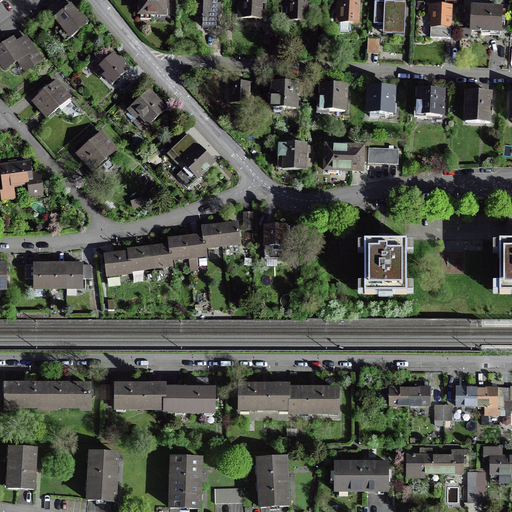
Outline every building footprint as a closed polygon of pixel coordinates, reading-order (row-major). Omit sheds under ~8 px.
[(171,20),(171,0),(138,0),(138,16),(140,16),(140,20),(151,20),(151,16),(156,16),(156,20),(171,20)] [(217,0),(203,0),(202,27),(216,27),(217,0)] [(238,0),(237,18),(263,20),(263,0),(238,0)] [(287,21),(307,22),(307,0),(285,0),(285,8),(288,8),(287,21)] [(360,24),(360,0),(353,0),(336,0),(335,23),(339,23),(339,31),(351,32),(351,24),(360,24)] [(383,34),(405,35),(406,3),(374,2),(373,24),(383,24),(383,34)] [(81,16),(71,4),(53,18),(63,30),(59,33),(66,42),(89,23),(82,15),(81,16)] [(452,5),(429,4),(428,14),(430,15),(430,28),(430,38),(451,39),(452,5)] [(501,33),(502,33),(502,30),(504,31),(505,25),(502,25),(503,15),(506,15),(506,9),(503,8),(503,7),(471,5),(470,29),(461,28),(460,40),(471,40),(471,32),(482,33),(481,36),(490,37),(490,35),(500,36),(501,33)] [(270,49),(278,50),(278,34),(270,34),(270,49)] [(43,60),(26,35),(17,41),(14,37),(0,46),(0,66),(4,72),(13,65),(19,74),(23,71),(25,73),(43,60)] [(111,86),(129,70),(124,65),(126,63),(121,57),(119,59),(114,53),(98,67),(104,74),(102,76),(111,86)] [(72,98),(56,80),(48,87),(46,85),(37,93),(39,94),(31,101),(47,119),(59,108),(63,112),(73,103),(70,99),(72,98)] [(251,105),(252,82),(228,81),(227,92),(230,92),(230,104),(251,105)] [(303,97),(304,84),(270,83),(269,110),(273,110),(273,112),(284,112),(284,110),(299,111),(300,97),(303,97)] [(347,113),(349,86),(319,85),(318,97),(320,97),(319,105),(317,105),(316,114),(329,115),(329,112),(347,113)] [(379,115),(395,116),(395,113),(396,113),(397,104),(396,104),(396,88),(367,87),(366,115),(370,115),(370,119),(378,119),(379,115)] [(425,117),(444,118),(444,116),(446,116),(446,108),(445,108),(445,90),(416,89),(415,113),(414,113),(414,119),(418,119),(418,120),(425,120),(425,117)] [(147,128),(168,109),(160,100),(162,99),(157,94),(155,96),(150,90),(127,111),(128,113),(126,114),(140,129),(143,127),(137,120),(138,119),(147,128)] [(493,102),(493,93),(465,92),(464,123),(492,124),(492,113),(490,113),(491,102),(493,102)] [(119,150),(102,131),(75,154),(92,173),(119,150)] [(188,190),(216,164),(188,134),(166,155),(177,167),(178,166),(182,170),(175,177),(188,190)] [(282,171),(307,172),(307,168),(312,168),(312,159),(309,159),(309,154),(314,154),(314,146),(308,146),(308,144),(282,143),(282,145),(278,145),(277,170),(282,170),(282,171)] [(364,174),(365,146),(324,144),(323,172),(328,172),(328,174),(336,175),(337,173),(364,174)] [(368,164),(398,165),(399,149),(369,148),(368,164)] [(29,197),(44,195),(40,171),(32,172),(30,160),(17,162),(16,160),(7,161),(8,163),(0,164),(0,171),(2,186),(0,186),(0,192),(1,201),(16,199),(15,187),(28,186),(29,197)] [(253,231),(254,212),(243,212),(243,230),(253,231)] [(202,234),(190,236),(173,238),(167,239),(168,245),(156,246),(146,247),(127,250),(127,252),(123,252),(103,254),(106,279),(133,275),(133,273),(174,268),(173,263),(208,258),(207,250),(241,246),(238,222),(225,224),(206,226),(201,227),(202,234)] [(287,248),(289,248),(288,226),(263,226),(263,248),(264,248),(264,260),(287,260),(287,248)] [(499,297),(511,296),(511,243),(499,243),(499,297)] [(364,297),(408,297),(408,244),(364,244),(364,297)] [(33,279),(33,290),(83,290),(83,280),(93,280),(90,265),(83,265),(83,263),(69,263),(54,263),(36,263),(33,263),(33,266),(25,266),(25,279),(33,279)] [(92,411),(92,384),(74,384),(69,384),(47,385),(28,385),(20,385),(4,385),(4,414),(17,414),(17,411),(38,411),(38,414),(48,413),(58,413),(58,412),(80,411),(80,414),(92,414),(92,411)] [(216,416),(216,388),(191,388),(189,388),(166,388),(166,385),(141,385),(140,385),(115,385),(115,412),(163,412),(163,416),(216,416)] [(338,415),(338,391),(322,391),(315,391),(288,391),(288,388),(274,388),(266,388),(238,388),(238,411),(288,411),(288,414),(338,415)] [(379,406),(429,407),(429,388),(427,388),(418,388),(418,389),(400,389),(400,388),(392,388),(379,388),(379,406)] [(511,388),(510,389),(507,389),(503,389),(503,404),(510,404),(510,400),(511,400),(511,388)] [(497,408),(497,389),(491,389),(485,389),(485,390),(468,390),(468,389),(460,389),(457,389),(456,407),(497,408)] [(451,422),(451,407),(443,407),(435,407),(434,422),(435,422),(435,427),(443,427),(443,422),(451,422)] [(511,456),(504,457),(504,456),(503,456),(503,447),(483,447),(483,460),(487,460),(490,460),(490,476),(491,476),(491,480),(499,480),(499,484),(509,484),(509,475),(511,475),(511,456)] [(18,490),(36,491),(38,451),(8,449),(6,489),(18,490)] [(424,475),(463,475),(463,457),(467,457),(467,454),(467,451),(451,450),(451,457),(434,457),(434,456),(431,456),(431,450),(425,450),(419,450),(419,455),(406,455),(406,479),(424,479),(424,475)] [(85,504),(116,505),(119,455),(88,453),(85,504)] [(168,511),(189,511),(201,511),(204,459),(170,458),(168,511)] [(258,511),(291,509),(288,458),(256,460),(258,511)] [(334,493),(388,494),(389,463),(335,463),(334,493)] [(484,504),(484,474),(476,474),(468,474),(468,504),(472,504),(476,504),(480,504),(484,504)] [(215,505),(229,505),(229,490),(214,490),(215,505)] [(229,505),(244,504),(244,490),(229,490),(229,505)]
